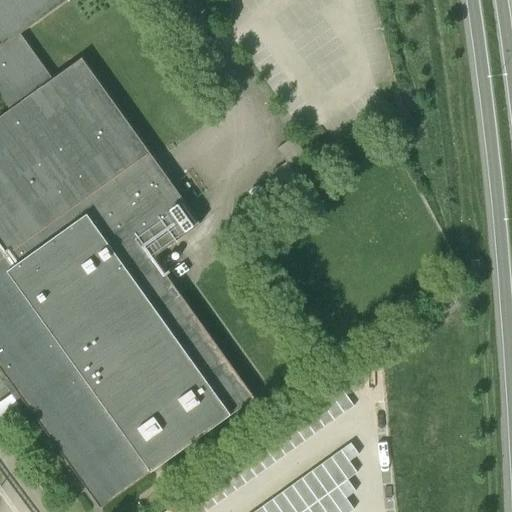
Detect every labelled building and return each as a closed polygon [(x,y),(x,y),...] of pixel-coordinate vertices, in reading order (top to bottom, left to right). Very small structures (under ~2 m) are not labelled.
[(0,0),(0,367),(101,508),(254,398),(153,257),(200,224),(82,58),(52,79),(20,34),(49,13),(67,0),(0,0)] [(340,386),(330,393),(344,413),(354,406),(341,387),(340,386)] [(330,393),(321,400),(335,420),(344,413),(330,393)] [(321,400),(311,407),(325,427),(335,420),(321,400)] [(311,407),(301,414),(315,434),(325,427),(311,407)] [(301,414),(291,421),(305,441),(315,434),(301,414)] [(291,421),(281,428),(295,448),(305,441),(291,421)] [(281,428),(272,435),(286,455),(295,448),(281,428)] [(272,435),(262,442),(276,462),(286,455),(272,435)] [(262,442),(252,449),(266,469),(276,462),(262,442)] [(351,443),(341,450),(349,461),(359,454),(351,443)] [(252,449),(242,456),(256,476),(266,469),(252,449)] [(341,450),(331,457),(348,479),(357,472),(349,461),(341,450)] [(242,456),(233,463),(247,483),(256,476),(242,456)] [(331,457),(321,464),(338,486),(348,479),(331,457)] [(233,463),(223,470),(237,490),(247,483),(233,463)] [(321,464),(312,471),(328,493),(338,486),(321,464)] [(223,470),(213,478),(227,497),(237,490),(223,470)] [(312,471),(302,478),(318,500),(328,493),(312,471)] [(213,478),(203,485),(217,504),(227,497),(213,478)] [(302,478),(292,485),(308,507),(318,500),(302,478)] [(348,479),(338,486),(346,498),(356,491),(348,479)] [(203,485),(193,492),(207,511),(217,504),(203,485)] [(292,485),(282,492),(296,511),(301,511),(308,507),(292,485)] [(338,486),(328,493),(341,511),(350,511),(354,509),(346,498),(338,486)] [(193,492),(184,499),(193,511),(205,511),(207,511),(193,492)] [(296,511),(282,492),(272,499),(281,511),(296,511)] [(341,511),(328,493),(318,500),(326,511),(341,511)] [(193,511),(184,499),(174,506),(178,511),(193,511)] [(281,511),(272,499),(263,506),(267,511),(281,511)] [(326,511),(318,500),(308,507),(311,511),(326,511)]
